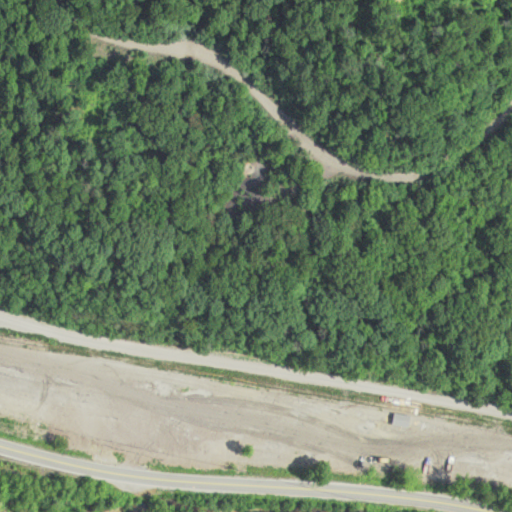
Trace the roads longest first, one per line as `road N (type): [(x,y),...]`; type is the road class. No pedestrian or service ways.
road 1 (residential): [(0,319),(44,334),(511,416)]
road 2 (secondary): [(466,511),(115,479),(0,445)]
